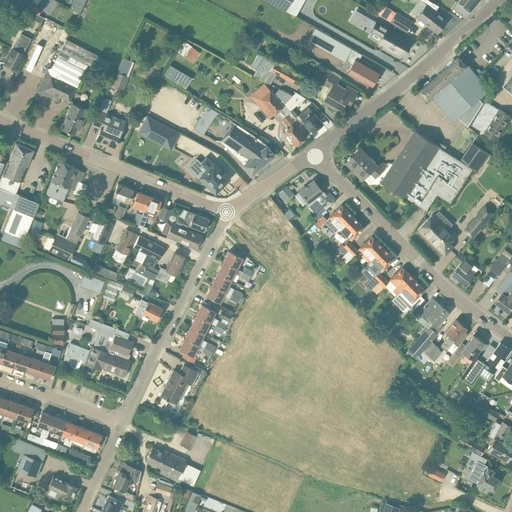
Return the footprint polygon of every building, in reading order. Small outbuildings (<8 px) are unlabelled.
[(38,14),(42,8),(30,0),(27,0),(29,1),(26,6),(38,14)] [(85,0),(75,0),(71,8),(79,12),(85,0)] [(265,0),(285,11),(290,0),(265,0)] [(456,0),(458,1),(453,7),(464,16),(469,10),(470,11),(478,0),(456,0)] [(406,32),(413,22),(379,1),(373,10),(390,21),(389,22),(406,32)] [(440,31),(443,26),(442,25),(446,20),(438,14),(440,12),(427,2),(417,15),(438,31),(438,30),(440,31)] [(402,55),(409,41),(393,31),(393,30),(377,21),(376,22),(362,14),(356,25),(370,33),(372,31),(382,37),(379,42),(402,55)] [(351,66),(352,66),(348,71),(353,74),(365,81),(371,84),(372,82),(373,82),(378,72),(379,73),(379,72),(358,60),(361,54),(315,28),(308,40),(345,61),(345,60),(352,64),(351,66)] [(257,52),(259,47),(264,37),(257,34),(252,43),(250,48),(257,52)] [(12,47),(3,64),(16,70),(24,54),(24,53),(29,44),(18,38),(14,48),(12,47)] [(66,39),(54,63),(50,61),(48,66),(51,67),(47,67),(41,79),(36,91),(58,101),(60,97),(69,101),(76,87),(88,64),(106,73),(112,62),(66,39)] [(184,41),(177,51),(192,62),(200,53),(184,41)] [(256,70),(268,76),(271,70),(292,83),(297,75),(275,62),(276,61),(265,55),(256,70)] [(448,65),(478,100),(479,99),(490,89),(468,64),(467,65),(459,55),(448,65)] [(188,87),(194,76),(171,64),(165,75),(188,87)] [(478,100),(448,65),(436,75),(466,110),(478,100)] [(344,88),(337,84),(341,76),(331,70),(323,84),(317,95),(323,99),(323,100),(339,109),(345,100),(350,102),(356,91),(346,85),(344,88)] [(117,71),(112,85),(123,90),(129,76),(117,71)] [(511,72),(503,85),(511,91),(511,72)] [(466,110),(436,75),(420,89),(428,99),(432,96),(453,121),(458,117),(466,110)] [(295,117),(284,104),(284,105),(283,105),(264,82),(252,93),(271,116),(274,114),(283,118),(289,126),(284,131),(281,133),(280,137),(284,141),(288,141),(291,138),(296,145),(306,136),(293,120),(296,118),(295,117)] [(295,92),(291,96),(301,103),(305,97),(295,92)] [(458,117),(468,125),(483,102),(479,99),(478,100),(466,110),(458,117)] [(486,101),(472,124),(498,139),(511,116),(498,108),(498,109),(486,101)] [(88,109),(72,102),(61,128),(74,134),(77,128),(80,129),(88,109)] [(200,118),(209,123),(217,110),(208,105),(200,118)] [(306,109),(295,117),(296,118),(299,122),(303,118),(313,131),(323,123),(317,116),(320,114),(315,109),(313,111),(309,106),(306,109)] [(110,115),(98,110),(91,126),(100,129),(95,140),(106,145),(107,143),(115,146),(125,120),(110,114),(110,115)] [(252,173),(274,154),(264,142),(236,122),(220,141),(242,162),(252,173)] [(175,142),(176,141),(156,131),(156,132),(152,140),(171,150),(175,142)] [(473,168),(461,160),(415,131),(383,181),(427,210),(438,193),(451,202),(473,168)] [(461,156),(465,151),(451,142),(448,148),(461,156)] [(461,160),(473,168),(474,167),(477,169),(488,152),(472,142),(461,160)] [(23,241),(32,218),(33,215),(39,202),(16,192),(33,150),(16,143),(8,162),(7,164),(0,182),(0,203),(1,204),(5,195),(17,199),(13,207),(0,239),(20,247),(23,241)] [(377,164),(361,148),(347,161),(363,178),(370,171),(375,177),(385,168),(379,162),(377,164)] [(207,157),(200,163),(201,164),(208,170),(202,176),(216,190),(227,177),(207,157)] [(0,180),(1,181),(7,164),(8,162),(0,158),(0,180)] [(63,201),(77,167),(59,160),(45,194),(63,201)] [(77,180),(73,192),(83,196),(87,184),(77,180)] [(302,206),(309,200),(321,216),(323,214),(327,210),(325,209),(336,199),(328,190),(325,193),(322,190),(313,180),(299,191),(294,195),(302,206)] [(113,197),(120,199),(114,215),(116,216),(115,218),(120,220),(121,218),(122,219),(126,207),(125,207),(133,189),(118,183),(113,197)] [(284,199),(291,193),(287,187),(279,192),(284,199)] [(143,209),(149,195),(137,191),(132,205),(143,209)] [(149,195),(143,209),(144,209),(142,214),(141,213),(137,224),(143,226),(149,211),(155,214),(161,199),(149,195)] [(327,219),(324,221),(335,232),(340,228),(352,215),(341,204),(329,216),(327,219)] [(485,205),(464,229),(473,237),(494,212),(485,205)] [(162,206),(158,217),(167,221),(172,209),(162,206)] [(37,209),(34,215),(41,217),(43,211),(37,209)] [(288,219),(294,215),(289,209),(284,213),(288,219)] [(188,210),(184,219),(177,216),(174,222),(187,227),(189,224),(204,231),(209,218),(188,210)] [(68,260),(80,234),(89,217),(78,212),(66,237),(56,232),(48,250),(68,260)] [(137,224),(141,213),(136,212),(132,222),(137,224)] [(431,214),(425,222),(426,223),(419,229),(445,254),(455,245),(451,241),(458,234),(450,226),(436,212),(433,216),(431,214)] [(324,221),(327,219),(323,214),(321,216),(316,221),(320,226),(324,221)] [(352,215),(340,228),(351,239),(363,227),(352,215)] [(32,218),(23,241),(33,245),(34,242),(30,240),(30,238),(32,238),(35,231),(33,230),(37,220),(32,218)] [(112,224),(100,219),(98,224),(93,222),(89,230),(95,232),(92,238),(104,244),(112,224)] [(172,222),(167,236),(196,248),(202,235),(172,222)] [(123,263),(125,259),(136,234),(126,229),(116,249),(117,250),(113,258),(123,263)] [(370,259),(383,247),(372,235),(359,247),(370,259)] [(147,294),(161,268),(160,267),(159,270),(153,267),(157,260),(158,260),(164,248),(139,236),(133,247),(146,254),(137,271),(148,277),(146,281),(147,282),(142,291),(147,294)] [(344,255),(353,246),(348,241),(343,245),(342,244),(337,248),(343,255),(341,257),(339,260),(344,255)] [(107,258),(113,247),(107,244),(102,256),(107,258)] [(344,255),(339,260),(343,265),(358,250),(353,246),(344,255)] [(372,288),(383,277),(379,272),(394,258),(383,247),(370,259),(374,263),(369,267),(376,274),(365,285),(369,290),(372,287),(372,288)] [(223,262),(237,269),(242,258),(229,251),(223,262)] [(501,252),(486,272),(495,278),(510,258),(501,252)] [(177,275),(184,258),(174,253),(166,270),(161,268),(147,294),(148,294),(155,279),(167,283),(171,272),(177,275)] [(83,266),(86,260),(73,254),(70,260),(83,266)] [(462,262),(450,276),(457,281),(459,278),(467,285),(474,276),(468,270),(472,265),(459,254),(456,258),(462,262)] [(223,262),(217,273),(231,280),(234,274),(248,281),(251,276),(242,271),(237,269),(223,262)] [(242,271),(251,276),(253,270),(245,266),(242,271)] [(402,267),(389,279),(397,287),(393,290),(397,294),(401,291),(414,278),(402,267)] [(509,311),(511,307),(511,268),(498,288),(503,292),(496,302),(509,311)] [(217,273),(212,284),(240,298),(242,293),(228,286),(231,280),(217,273)] [(383,277),(372,288),(377,293),(388,282),(383,277)] [(414,278),(401,291),(410,301),(401,309),(407,315),(418,304),(414,301),(414,300),(425,289),(414,278)] [(124,284),(120,291),(131,296),(135,289),(124,284)] [(240,298),(212,284),(206,295),(220,302),(223,295),(228,298),(237,303),(237,302),(241,304),(243,300),(240,298)] [(2,289),(0,295),(0,301),(9,305),(14,294),(2,289)] [(421,310),(418,313),(417,320),(426,328),(406,350),(407,350),(406,351),(403,349),(400,353),(407,359),(408,357),(413,361),(416,358),(443,326),(439,323),(448,312),(438,303),(431,298),(421,310)] [(141,317),(143,314),(156,321),(163,308),(148,301),(148,302),(141,299),(138,306),(135,314),(141,317)] [(211,308),(202,304),(196,315),(224,329),(232,314),(223,309),(219,317),(223,319),(221,321),(213,317),(216,311),(215,310),(216,307),(213,305),(211,308)] [(99,320),(101,313),(95,310),(92,317),(99,320)] [(196,315),(191,326),(205,333),(208,327),(221,334),(224,329),(196,315)] [(91,319),(88,326),(100,330),(93,347),(90,346),(89,350),(70,343),(64,359),(69,361),(70,357),(101,369),(102,367),(116,373),(116,375),(122,377),(122,375),(124,376),(124,375),(126,376),(129,370),(127,369),(130,361),(128,360),(130,355),(128,354),(133,342),(127,340),(129,333),(91,319)] [(445,332),(448,335),(439,345),(446,351),(454,341),(458,345),(446,361),(461,342),(468,334),(464,330),(466,327),(456,319),(445,332)] [(64,334),(67,332),(67,327),(64,324),(52,324),(52,333),(64,334)] [(191,326),(185,338),(213,352),(216,346),(207,342),(207,341),(202,339),(205,333),(191,326)] [(443,326),(416,358),(423,350),(434,360),(442,351),(438,348),(439,346),(432,340),(437,334),(437,333),(443,326)] [(0,329),(0,335),(7,338),(9,333),(0,329)] [(21,343),(23,337),(12,334),(11,339),(21,343)] [(53,334),(52,343),(64,344),(66,342),(66,336),(64,334),(53,334)] [(461,342),(446,361),(442,366),(445,368),(449,364),(452,366),(460,356),(463,358),(466,354),(472,358),(484,342),(473,335),(466,345),(461,342)] [(23,337),(21,343),(31,346),(33,341),(23,337)] [(213,352),(185,338),(179,349),(184,351),(182,356),(193,362),(196,356),(194,355),(197,349),(202,351),(202,352),(210,356),(213,352)] [(34,347),(45,351),(47,345),(46,345),(36,342),(34,347)] [(510,349),(500,342),(496,349),(490,345),(481,357),(476,353),(461,376),(471,384),(485,365),(494,372),(510,349)] [(50,378),(54,364),(48,362),(53,347),(47,345),(45,351),(42,360),(37,374),(50,378)] [(6,348),(2,362),(13,366),(18,352),(6,348)] [(18,352),(13,366),(25,370),(30,356),(18,352)] [(37,374),(42,360),(30,356),(25,370),(37,374)] [(511,361),(507,369),(502,365),(494,377),(499,380),(502,375),(511,382),(511,361)] [(181,374),(173,370),(160,395),(174,402),(177,394),(180,396),(187,382),(191,385),(197,372),(186,366),(181,374)] [(0,422),(1,423),(5,413),(4,413),(9,399),(0,396),(0,422)] [(489,398),(477,401),(486,406),(491,397),(489,398)] [(464,405),(470,409),(475,401),(469,398),(464,405)] [(16,417),(21,403),(9,399),(4,413),(5,413),(16,417)] [(21,403),(16,417),(28,421),(33,408),(21,403)] [(487,406),(483,414),(494,420),(499,413),(487,406)] [(43,444),(45,439),(43,438),(47,436),(49,429),(54,415),(42,411),(37,424),(43,427),(40,437),(29,433),(27,438),(41,443),(40,444),(43,444)] [(61,433),(66,420),(54,415),(49,429),(61,433)] [(66,420),(61,433),(66,435),(63,443),(70,446),(73,438),(72,438),(77,424),(66,420)] [(511,451),(511,446),(503,442),(511,425),(502,420),(500,424),(494,421),(487,435),(492,438),(487,449),(507,460),(511,451)] [(11,432),(13,427),(2,423),(0,429),(11,432)] [(84,442),(90,429),(77,424),(72,438),(73,438),(84,442)] [(13,427),(11,432),(25,437),(27,432),(13,427)] [(102,447),(106,436),(90,429),(84,442),(96,447),(97,445),(102,447)] [(186,431),(179,444),(188,449),(196,436),(186,431)] [(462,434),(457,441),(481,455),(485,447),(462,434)] [(17,438),(12,449),(24,454),(17,469),(36,477),(42,461),(47,450),(17,438)] [(45,439),(43,444),(55,449),(57,443),(45,439)] [(57,443),(55,449),(65,453),(67,447),(57,443)] [(200,469),(185,462),(186,459),(163,449),(162,451),(153,446),(146,460),(162,468),(160,472),(176,480),(177,478),(193,485),(200,469)] [(79,457),(81,452),(71,448),(69,453),(79,457)] [(89,461),(91,456),(81,452),(79,457),(89,461)] [(497,486),(496,484),(499,479),(491,474),(494,470),(477,461),(469,477),(477,482),(475,487),(481,491),(484,486),(493,490),(494,490),(495,489),(497,486)] [(138,481),(141,470),(126,463),(122,471),(119,470),(113,485),(124,490),(130,477),(138,481)] [(431,467),(427,474),(441,481),(445,474),(431,467)] [(53,475),(44,492),(55,497),(57,493),(71,499),(77,486),(53,475)] [(170,511),(177,489),(171,487),(171,486),(157,481),(155,489),(151,488),(150,493),(148,493),(146,499),(143,498),(140,505),(143,506),(141,511),(170,511)] [(191,490),(183,487),(181,492),(185,494),(184,496),(188,498),(191,490)] [(123,497),(133,501),(135,495),(126,491),(123,497)] [(133,501),(123,497),(121,501),(108,495),(101,509),(107,511),(117,511),(120,505),(128,508),(131,509),(133,501)] [(383,511),(399,511),(402,506),(387,501),(383,511)] [(39,511),(42,508),(32,503),(27,511),(39,511)]
